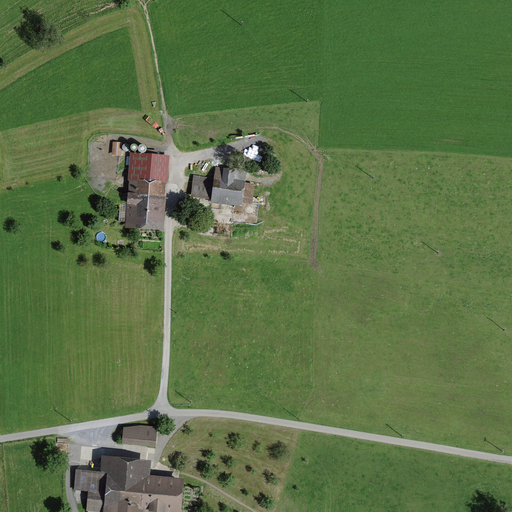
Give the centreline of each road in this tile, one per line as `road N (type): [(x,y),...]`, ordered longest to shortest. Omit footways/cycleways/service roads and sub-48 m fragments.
road 1 (unclassified): [(0,440),(220,411),(511,459)]
road 2 (track): [(160,416),(173,164),(245,142),(268,144),(274,162),(261,184),(247,179)]
